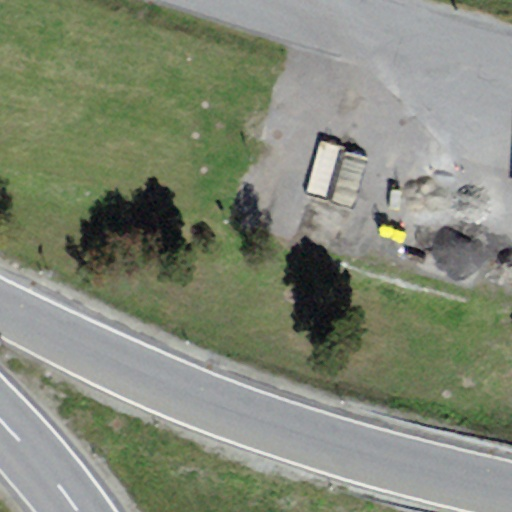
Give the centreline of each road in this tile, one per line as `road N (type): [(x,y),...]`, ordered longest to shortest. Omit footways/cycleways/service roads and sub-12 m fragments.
road 1 (primary): [(511,491),(327,446),(211,406),(0,311)]
road 2 (residential): [(511,65),(299,0)]
